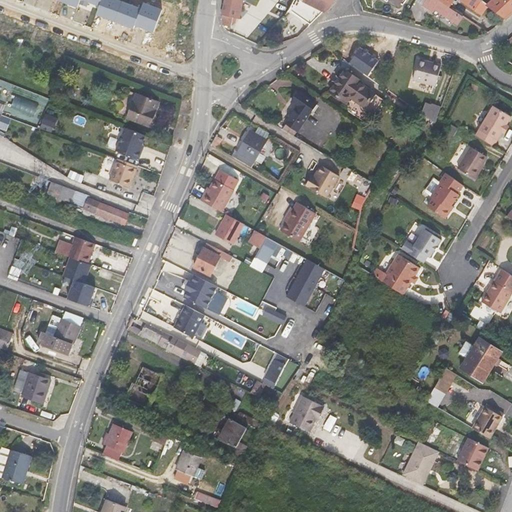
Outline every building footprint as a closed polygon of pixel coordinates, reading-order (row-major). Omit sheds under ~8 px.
[(101,0),(100,6),(97,14),(115,21),(123,2),(117,0),(101,0)] [(243,0),(224,0),(222,14),(223,24),(231,26),(232,22),(234,17),(239,19),(243,0)] [(301,0),(294,0),(290,9),(296,14),(303,1),(301,0)] [(332,0),(303,0),(303,1),(296,14),(310,24),(328,7),(332,0)] [(440,0),(427,0),(424,6),(433,12),(435,9),(458,24),(463,16),(450,6),(440,0)] [(481,15),(488,6),(487,5),(480,0),(461,0),(461,1),(481,15)] [(488,6),(507,19),(511,14),(511,0),(491,0),(487,5),(488,6)] [(123,2),(115,21),(134,28),(135,25),(141,9),(123,2)] [(141,9),(135,25),(154,32),(162,10),(144,3),(141,9)] [(441,65),(419,59),(414,78),(436,84),(441,65)] [(362,80),(345,70),(330,92),(347,104),(351,98),(366,108),(376,93),(361,83),(362,80)] [(433,89),(434,84),(417,81),(416,85),(433,89)] [(317,104),(299,91),(292,102),(298,106),(286,122),(298,131),(309,115),(309,114),(317,104)] [(127,118),(150,127),(159,103),(137,94),(127,118)] [(423,112),(436,122),(442,106),(433,103),(433,104),(427,102),(423,112)] [(476,134),(494,145),(497,139),(502,132),(507,123),(511,116),(494,105),(476,134)] [(52,133),(57,119),(45,115),(40,130),(52,133)] [(146,135),(125,127),(117,149),(140,157),(143,149),(141,148),(143,143),(146,135)] [(267,140),(251,131),(238,152),(254,162),(267,140)] [(474,178),(482,165),(488,157),(471,147),(458,168),(474,178)] [(143,165),(122,158),(121,160),(142,167),(143,165)] [(142,167),(121,160),(114,178),(134,186),(142,167)] [(337,174),(320,164),(313,176),(312,175),(306,185),(324,196),(337,174)] [(484,166),(482,165),(474,178),(476,179),(484,166)] [(458,193),(464,184),(447,172),(440,181),(441,182),(441,183),(434,179),(425,191),(432,196),(433,196),(434,197),(428,205),(445,218),(454,206),(452,204),(459,194),(458,193)] [(208,187),(201,200),(205,203),(218,210),(222,212),(234,190),(214,179),(209,187),(208,187)] [(72,203),(76,191),(52,182),(47,193),(72,203)] [(84,209),(125,225),(130,214),(89,198),(84,209)] [(293,209),(292,208),(288,214),(289,215),(281,230),(300,241),(316,213),(297,202),(293,209)] [(244,224),(227,215),(216,234),(234,244),(244,224)] [(406,242),(402,248),(424,262),(428,256),(430,257),(442,238),(425,228),(414,246),(406,242)] [(267,237),(256,231),(250,241),(261,247),(267,237)] [(89,263),(96,244),(75,236),(68,255),(71,257),(89,263)] [(275,241),(267,237),(261,247),(260,250),(267,254),(275,241)] [(221,256),(204,247),(194,267),(211,276),(221,256)] [(399,253),(382,280),(403,294),(411,281),(415,275),(420,267),(399,253)] [(89,263),(71,257),(64,276),(75,280),(85,283),(92,264),(89,263)] [(304,305),(325,268),(307,258),(287,296),(304,305)] [(494,282),(494,281),(482,301),(501,313),(511,295),(511,274),(502,269),(494,282)] [(188,290),(184,297),(207,308),(218,286),(195,275),(192,282),(190,280),(186,289),(188,290)] [(416,275),(415,275),(411,281),(412,281),(412,282),(415,284),(419,277),(416,275)] [(85,283),(75,280),(68,298),(91,307),(94,299),(92,298),(96,287),(85,283)] [(205,315),(186,305),(175,327),(193,337),(205,315)] [(273,319),(275,315),(265,310),(263,313),(273,319)] [(82,326),(62,318),(54,336),(43,331),(38,342),(69,354),(73,344),(74,344),(82,326)] [(165,332),(147,323),(146,325),(164,334),(165,332)] [(133,327),(130,325),(128,330),(144,338),(144,336),(170,349),(169,350),(172,352),(192,362),(198,349),(165,332),(164,334),(146,325),(143,331),(134,326),(133,327)] [(0,348),(7,351),(13,335),(0,330),(0,348)] [(502,352),(479,338),(461,367),(484,382),(502,352)] [(198,349),(192,362),(198,366),(205,353),(198,349)] [(274,357),(263,376),(275,382),(285,363),(274,357)] [(126,399),(150,409),(165,376),(142,366),(135,383),(133,382),(126,399)] [(446,368),(442,374),(452,380),(456,374),(446,368)] [(22,394),(30,372),(21,369),(14,391),(22,394)] [(22,394),(44,401),(52,379),(30,372),(22,394)] [(452,380),(442,374),(435,387),(445,393),(452,380)] [(241,387),(251,393),(258,380),(247,375),(244,380),(241,387)] [(251,393),(260,397),(266,385),(258,380),(251,393)] [(301,397),(289,424),(309,433),(317,416),(319,416),(323,407),(301,397)] [(486,406),(473,428),(489,437),(497,423),(498,424),(503,416),(486,406)] [(243,423),(245,418),(243,417),(245,414),(240,411),(236,420),(243,423)] [(245,418),(251,422),(253,418),(245,414),(243,417),(245,418)] [(250,424),(257,428),(260,421),(253,418),(251,422),(250,424)] [(233,419),(221,440),(236,447),(246,451),(248,446),(240,441),(248,428),(233,419)] [(107,444),(103,454),(119,460),(123,451),(124,452),(133,432),(114,424),(106,443),(107,444)] [(468,438),(458,460),(478,470),(489,447),(468,438)] [(439,452),(419,442),(404,474),(423,484),(439,452)] [(8,460),(11,450),(1,447),(0,451),(0,476),(4,478),(9,461),(8,460)] [(236,447),(230,463),(239,467),(246,451),(236,447)] [(4,478),(24,484),(32,456),(11,450),(8,460),(9,461),(4,478)] [(176,469),(180,470),(190,474),(194,476),(202,458),(184,450),(176,469)] [(190,474),(180,470),(178,476),(188,480),(190,474)] [(220,500),(198,491),(195,498),(218,507),(220,500)] [(124,511),(127,507),(107,499),(101,511),(124,511)]
